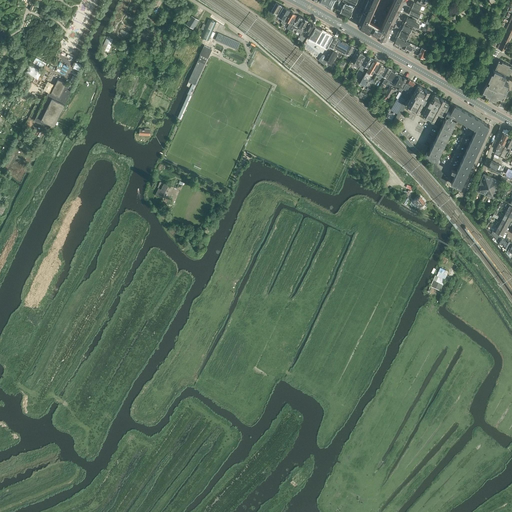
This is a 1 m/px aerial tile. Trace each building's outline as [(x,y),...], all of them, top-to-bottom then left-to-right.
[(133,0),(129,10),(134,13),(138,4),(135,3),(136,1),(134,0),(133,0)] [(320,0),(319,2),(325,5),(327,6),(331,8),(335,0),(337,0),(339,1),(339,0),(320,0)] [(368,0),(357,24),(359,25),(358,26),(384,40),(385,40),(404,0),(368,0)] [(340,12),(350,16),(352,12),(353,9),(353,10),(355,6),(343,1),(340,6),(342,7),(340,12)] [(272,11),(271,13),(274,14),(275,12),(276,13),(272,19),(275,20),(278,14),(277,14),(282,6),(280,5),(276,2),(272,10),(272,11)] [(412,8),(419,11),(421,6),(414,2),(412,8)] [(279,15),(277,17),(282,20),(281,22),(283,24),(284,21),(286,19),(285,19),(290,10),(284,6),(279,15)] [(408,14),(418,19),(420,13),(411,9),(408,14)] [(286,19),(285,22),(288,24),(289,22),(290,22),(287,28),(288,28),(287,29),(289,30),(290,29),(293,24),(292,23),(296,15),(294,14),(295,14),(294,13),(294,12),(292,11),(291,12),(291,11),(286,19)] [(192,15),(186,23),(193,27),(199,19),(192,15)] [(297,30),(301,32),(308,21),(303,18),(300,16),(299,16),(296,22),(294,21),(293,24),(290,29),(292,30),(295,26),(298,27),(297,30)] [(405,22),(417,28),(419,25),(415,23),(416,20),(408,16),(405,22)] [(302,35),(305,30),(306,31),(305,34),(309,36),(310,34),(312,30),(315,26),(315,25),(311,22),(309,21),(307,25),(306,25),(303,30),(301,34),(300,35),(302,36),(303,35),(302,35)] [(401,30),(414,35),(415,33),(411,31),(412,27),(404,23),(401,30)] [(309,36),(316,40),(322,29),(315,25),(315,26),(312,30),(310,34),(309,36)] [(322,29),(316,40),(328,46),(334,35),(322,29)] [(401,31),(398,36),(406,40),(409,35),(401,31)] [(217,40),(219,41),(237,49),(239,42),(222,35),(222,34),(220,33),(217,40)] [(504,33),(502,38),(509,41),(511,36),(504,33)] [(334,36),(327,48),(332,51),(339,38),(334,36)] [(102,49),(107,52),(112,39),(107,37),(102,49)] [(420,47),(415,45),(410,43),(410,42),(398,37),(395,43),(402,47),(407,49),(408,49),(408,50),(409,51),(410,51),(411,51),(412,51),(412,49),(416,51),(418,51),(420,47)] [(502,38),(499,43),(506,46),(509,41),(502,38)] [(340,39),(335,47),(334,49),(339,52),(336,56),(341,58),(349,44),(348,44),(348,43),(345,42),(341,39),(341,40),(340,39)] [(506,46),(499,43),(497,48),(504,51),(506,46)] [(200,54),(199,56),(206,59),(207,58),(208,58),(212,49),(204,45),(200,54)] [(348,54),(348,55),(350,56),(350,55),(353,56),(357,49),(353,47),(350,45),(345,52),(348,54)] [(422,57),(422,58),(423,58),(423,57),(425,58),(427,54),(425,53),(426,50),(422,48),(418,56),(422,57)] [(336,52),(333,50),(327,61),(331,63),(335,56),(334,55),(336,52)] [(356,68),(355,70),(356,71),(357,69),(365,55),(362,54),(362,53),(361,52),(362,52),(359,50),(358,51),(358,50),(350,65),(356,68)] [(373,58),(367,54),(361,65),(366,68),(363,72),(365,73),(371,64),(370,63),(373,58)] [(199,56),(188,81),(195,84),(206,59),(199,56)] [(36,57),(34,59),(45,65),(47,63),(36,57)] [(371,64),(365,73),(362,79),(359,83),(365,86),(369,79),(379,62),(374,58),(371,64)] [(488,83),(487,82),(482,92),(489,95),(488,97),(495,101),(497,96),(498,96),(503,98),(509,84),(503,81),(505,77),(506,74),(509,75),(511,68),(511,65),(499,60),(495,69),(494,69),(488,83)] [(373,80),(376,81),(378,77),(382,70),(383,70),(385,67),(386,66),(380,62),(375,70),(374,72),(377,74),(378,72),(379,73),(378,75),(376,75),(373,80)] [(391,68),(387,66),(386,67),(385,67),(383,70),(382,70),(378,77),(381,79),(382,76),(385,78),(386,76),(391,68)] [(382,83),(380,87),(383,88),(384,86),(383,86),(385,84),(386,85),(387,83),(391,85),(398,72),(397,72),(394,70),(391,69),(386,78),(385,80),(384,79),(382,83)] [(396,86),(395,89),(399,91),(407,78),(406,78),(406,77),(404,76),(403,76),(402,76),(401,75),(401,74),(399,73),(399,74),(398,74),(392,84),(396,86)] [(397,104),(395,103),(391,110),(397,114),(408,95),(410,92),(415,83),(415,82),(414,83),(414,82),(413,81),(412,81),(410,80),(411,80),(408,78),(403,87),(402,90),(400,92),(402,93),(398,100),(399,100),(397,104)] [(34,120),(42,124),(47,127),(49,123),(54,126),(73,90),(65,86),(67,83),(58,79),(50,96),(47,95),(34,120)] [(384,98),(386,99),(387,97),(389,98),(394,89),(391,88),(392,86),(390,85),(389,87),(384,95),(385,96),(384,98)] [(407,104),(419,111),(424,102),(423,101),(424,99),(425,97),(426,98),(427,97),(426,97),(430,91),(429,91),(424,88),(422,87),(421,87),(421,86),(419,86),(418,85),(407,104)] [(439,111),(443,114),(449,103),(444,101),(444,102),(441,101),(442,98),(440,97),(434,94),(434,93),(430,99),(430,100),(431,100),(430,102),(429,104),(428,104),(423,113),(435,119),(439,111)] [(427,152),(426,154),(429,156),(428,157),(436,161),(457,118),(462,121),(461,123),(463,124),(464,122),(470,125),(473,127),(477,130),(455,179),(454,178),(451,183),(461,188),(489,125),(483,122),(484,121),(478,118),(471,114),(470,115),(468,114),(469,113),(464,110),(463,111),(461,110),(462,109),(457,106),(457,108),(455,107),(456,105),(455,105),(451,112),(447,110),(445,114),(448,116),(438,136),(430,153),(427,152)] [(495,153),(500,156),(502,152),(501,152),(509,136),(504,133),(496,150),(495,153)] [(502,152),(500,156),(505,158),(505,156),(511,144),(511,137),(509,136),(505,145),(506,145),(502,152)] [(489,166),(488,168),(501,175),(503,172),(501,171),(501,170),(500,170),(502,165),(491,160),(488,165),(489,166)] [(476,191),(493,198),(500,181),(483,174),(481,180),(480,180),(478,186),(476,191)] [(158,188),(155,195),(163,198),(168,185),(164,183),(161,189),(158,188)] [(411,191),(408,190),(402,202),(405,204),(409,198),(408,198),(411,191)] [(425,202),(420,196),(417,199),(416,199),(413,201),(418,207),(421,205),(422,205),(425,202)] [(505,214),(502,219),(509,223),(511,218),(505,214)] [(501,218),(498,223),(507,227),(509,223),(502,219),(501,218)] [(499,225),(497,228),(504,232),(507,227),(498,223),(497,222),(496,224),(499,225)] [(504,232),(497,228),(496,231),(493,229),(491,234),(498,241),(501,236),(502,236),(504,232)] [(506,240),(502,246),(507,249),(510,242),(506,240)] [(432,287),(440,290),(448,271),(440,267),(436,276),(435,275),(430,286),(432,287)]
